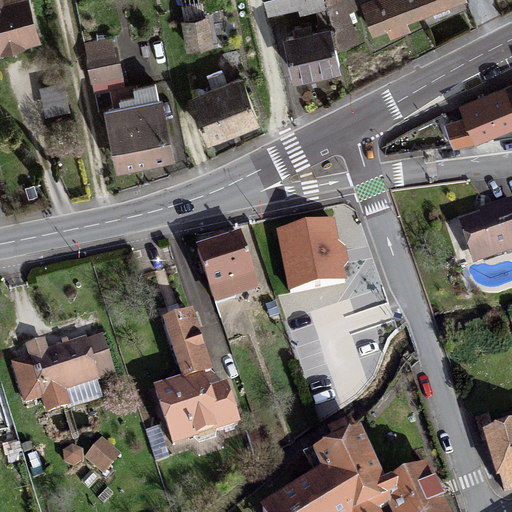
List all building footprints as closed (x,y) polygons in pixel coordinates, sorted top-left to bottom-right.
[(0,0),(0,51),(15,47),(14,42),(36,36),(26,0),(0,0)] [(318,17),(327,15),(323,0),(265,0),(267,8),(298,1),(300,8),(319,4),(318,17)] [(341,0),(339,0),(327,5),(329,16),(345,10),(341,0)] [(366,15),(383,8),(379,0),(370,0),(362,3),(366,15)] [(392,35),(408,29),(404,19),(419,13),(413,0),(379,0),(383,8),(366,15),(372,31),(388,25),(392,35)] [(413,0),(419,13),(433,8),(437,18),(453,12),(449,2),(453,0),(413,0)] [(201,7),(188,10),(189,18),(203,16),(201,7)] [(345,10),(329,16),(332,28),(350,21),(345,10)] [(189,18),(183,20),(189,46),(210,41),(205,15),(203,16),(189,18)] [(293,74),(338,64),(327,15),(318,17),(317,29),(310,31),(308,26),(293,29),(295,34),(285,37),(293,74)] [(350,21),(332,28),(336,45),(356,37),(350,21)] [(116,73),(109,38),(83,43),(90,78),(116,73)] [(116,73),(90,78),(93,91),(109,88),(119,86),(116,73)] [(241,77),(192,96),(207,136),(256,117),(241,77)] [(62,80),(47,83),(53,112),(69,109),(62,80)] [(119,86),(109,88),(113,107),(137,102),(134,89),(133,83),(119,86)] [(137,102),(113,107),(108,108),(120,165),(169,155),(155,85),(134,89),(137,102)] [(444,121),(453,144),(474,139),(511,124),(511,105),(505,87),(484,95),(476,99),(460,105),(465,118),(444,121)] [(48,123),(51,132),(65,127),(62,119),(48,123)] [(493,206),(495,212),(482,216),(464,222),(477,261),(511,248),(511,208),(509,200),(493,206)] [(495,212),(493,206),(480,210),(482,216),(495,212)] [(330,252),(337,251),(332,221),(278,232),(290,292),(344,282),(340,262),(332,263),(330,252)] [(235,233),(213,240),(215,245),(237,238),(235,233)] [(256,289),(240,237),(237,238),(215,245),(197,250),(211,296),(213,296),(215,302),(256,289)] [(340,262),(345,261),(342,250),(337,251),(330,252),(332,263),(340,262)] [(278,318),(270,291),(254,296),(257,306),(262,322),(278,318)] [(251,326),(262,322),(257,306),(246,309),(251,326)] [(164,322),(184,382),(210,373),(190,313),(164,322)] [(111,371),(100,338),(86,343),(97,376),(111,371)] [(86,343),(85,339),(46,352),(43,341),(27,346),(43,397),(64,390),(69,406),(100,396),(95,380),(98,379),(97,376),(86,343)] [(238,423),(226,388),(210,393),(204,376),(210,374),(210,373),(184,382),(155,391),(173,445),(238,423)] [(210,393),(226,388),(210,374),(204,376),(210,393)] [(482,440),(488,438),(487,435),(511,427),(511,414),(489,422),(489,419),(477,422),(482,440)] [(352,423),(351,420),(329,430),(330,432),(336,444),(357,434),(352,423)] [(488,438),(504,491),(511,487),(511,427),(487,435),(488,438)] [(375,511),(375,510),(388,503),(392,511),(446,511),(425,466),(383,485),(359,433),(357,434),(336,444),(315,454),(324,472),(262,511),(375,511)] [(104,471),(117,455),(102,442),(95,450),(99,453),(92,461),(104,471)] [(88,457),(92,461),(99,453),(95,450),(88,457)]
